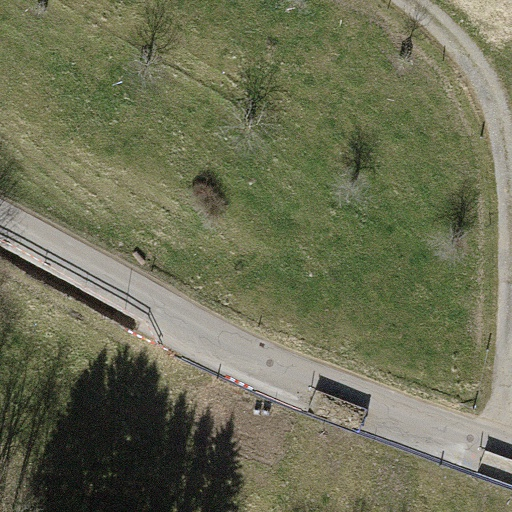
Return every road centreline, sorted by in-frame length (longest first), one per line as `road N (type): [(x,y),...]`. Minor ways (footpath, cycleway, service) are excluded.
road 1 (unclassified): [(0,227),(266,371),(511,458)]
road 2 (track): [(511,210),(491,91),(437,18),(406,0)]
road 3 (track): [(496,453),(511,299)]
